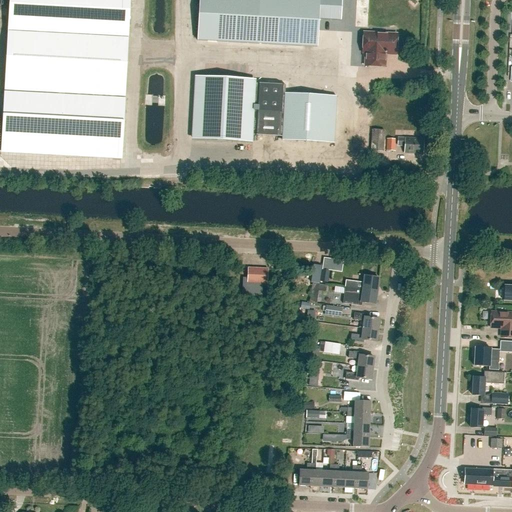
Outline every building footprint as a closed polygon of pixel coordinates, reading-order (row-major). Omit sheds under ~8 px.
[(9,0),(8,31),(128,38),(130,0),(9,0)] [(199,0),(197,41),(317,47),(319,19),(340,20),(341,0),(199,0)] [(396,55),(397,35),(364,33),(362,53),(365,53),(365,66),(385,67),(385,54),(396,55)] [(336,97),(284,94),(285,83),(255,82),(255,81),(195,78),(192,138),(252,141),(252,135),(282,137),(282,140),(334,143),(336,97)] [(4,91),(1,151),(122,158),(125,97),(124,97),(5,91),(4,91)] [(383,152),(385,130),(372,130),(370,151),(383,152)] [(405,138),(398,138),(398,146),(405,146),(404,153),(423,154),(423,139),(405,138)] [(394,151),(395,139),(387,139),(386,151),(394,151)] [(313,265),(311,282),(319,284),(321,269),(322,266),(313,265)] [(267,284),(268,269),(248,268),(247,278),(243,278),(242,297),(262,298),(262,284),(267,284)] [(328,283),(330,271),(322,269),(320,282),(328,283)] [(345,287),(377,292),(379,278),(364,277),(363,283),(346,281),(345,287)] [(377,292),(345,287),(343,304),(361,306),(362,303),(375,304),(377,292)] [(325,314),(340,317),(341,309),(326,307),(325,314)] [(312,321),(314,311),(307,309),(304,319),(312,321)] [(511,338),(511,313),(491,312),(490,328),(500,328),(504,328),(503,338),(511,338)] [(363,329),(378,331),(379,320),(367,318),(367,315),(354,313),(353,320),(364,322),(363,329)] [(376,342),(378,331),(363,329),(362,336),(351,334),(350,341),(363,343),(364,340),(376,342)] [(326,342),(324,353),(340,355),(342,344),(326,342)] [(476,357),(474,357),(474,366),(490,367),(490,361),(499,361),(500,350),(491,350),(491,349),(477,348),(476,357)] [(358,367),(372,369),(374,358),(361,356),(362,353),(353,352),(353,353),(349,352),(348,358),(359,360),(358,367)] [(312,362),(311,370),(319,371),(320,363),(312,362)] [(371,380),(372,369),(358,367),(357,374),(346,373),(345,379),(358,381),(358,378),(371,380)] [(503,384),(504,373),(484,372),(483,378),(473,377),(472,396),(483,396),(484,383),(503,384)] [(310,378),(309,386),(317,387),(318,379),(310,378)] [(507,405),(508,394),(491,393),(491,404),(507,405)] [(341,412),(347,413),(370,413),(371,402),(354,401),(354,408),(341,408),(341,412)] [(491,416),(491,409),(482,408),(482,410),(471,410),(470,428),(481,428),(482,415),(491,416)] [(505,420),(505,410),(497,409),(496,419),(505,420)] [(370,425),(370,413),(347,413),(347,417),(354,417),(354,424),(370,425)] [(369,436),(370,425),(354,424),(353,431),(340,431),(340,435),(346,435),(369,436)] [(496,437),(496,428),(484,428),(484,436),(496,437)] [(369,448),(369,436),(346,435),(346,440),(353,440),(352,447),(369,448)] [(491,448),(502,449),(502,440),(491,440),(491,448)] [(312,457),(311,464),(310,487),(322,488),(322,472),(315,471),(316,457),(312,457)] [(311,464),(307,464),(306,470),(299,470),(298,487),(310,487),(311,464)] [(333,488),(334,465),(330,465),(329,472),(322,472),(322,488),(333,488)] [(344,489),(345,473),(338,472),(338,465),(334,465),(333,488),(344,489)] [(356,489),(357,466),(352,466),(352,473),(345,473),(344,489),(356,489)] [(357,466),(356,489),(367,490),(368,473),(361,473),(361,466),(357,466)] [(511,486),(511,470),(493,470),(493,471),(465,470),(465,484),(511,486)]
